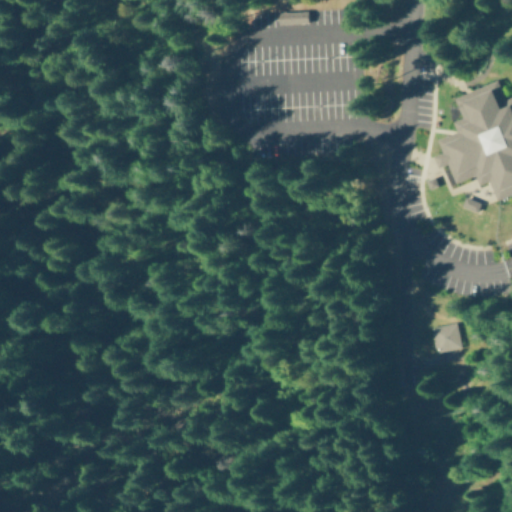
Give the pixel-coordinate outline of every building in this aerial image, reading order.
[(276,16),(309,15),(309,27),(276,28),(276,16)] [(456,102),(501,83),(509,103),(511,101),(511,198),(498,204),(491,185),(482,189),(478,180),(457,188),(449,168),(441,172),(436,160),(444,157),(438,144),(449,139),(452,147),(462,143),(455,126),(464,122),(456,102)] [(424,184),(432,180),(438,189),(430,193),(424,184)] [(467,201),(479,206),(476,214),(464,209),(467,201)] [(457,325),(462,350),(438,355),(433,329),(457,325)]
